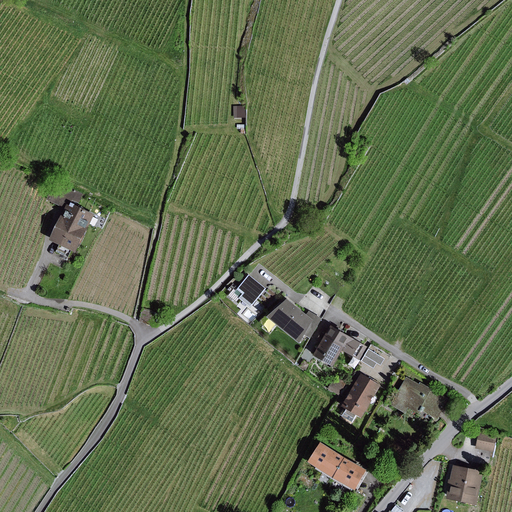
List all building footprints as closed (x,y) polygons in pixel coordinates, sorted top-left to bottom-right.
[(245,106),(233,106),(234,119),(246,118),(245,106)] [(48,199),(66,208),(68,205),(73,207),(75,203),(78,205),(83,194),(56,181),(48,199)] [(73,207),(68,205),(66,208),(51,239),(78,252),(96,214),(78,205),(75,203),(73,207)] [(250,275),(238,289),(243,293),(239,298),(251,308),(267,288),(250,275)] [(289,298),(269,315),(300,342),(304,335),(314,319),(309,315),(289,298)] [(152,310),(142,307),(139,322),(157,327),(161,314),(154,312),(152,310)] [(311,312),(309,315),(314,319),(304,335),(311,338),(322,318),(311,312)] [(332,326),(327,334),(346,346),(343,350),(359,359),(367,347),(332,326)] [(346,346),(327,334),(315,354),(334,366),(343,350),(346,346)] [(369,348),(362,360),(373,367),(376,362),(381,365),(386,358),(369,348)] [(303,360),(300,366),(306,370),(310,363),(303,360)] [(381,385),(362,373),(343,405),(347,408),(342,416),(353,422),(357,415),(361,417),(381,385)] [(327,389),(339,396),(350,380),(342,375),(338,381),(334,378),(327,389)] [(419,383),(407,376),(391,404),(406,413),(409,407),(419,412),(421,408),(438,418),(449,398),(420,381),(419,383)] [(498,437),(478,432),(474,448),(495,452),(498,437)] [(366,471),(319,443),(308,461),(356,489),(366,471)] [(484,471),(453,465),(447,498),(461,501),(462,502),(466,503),(467,502),(477,504),(484,471)]
